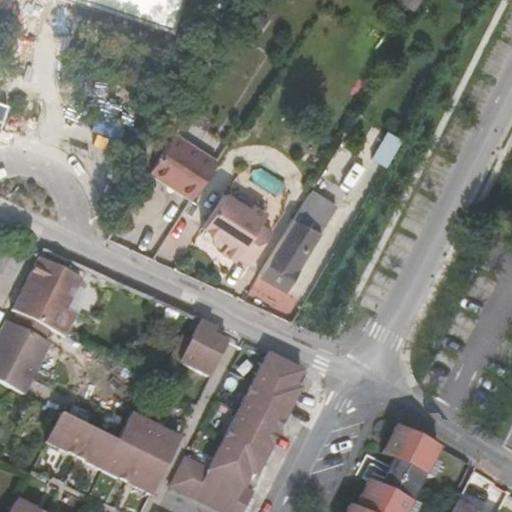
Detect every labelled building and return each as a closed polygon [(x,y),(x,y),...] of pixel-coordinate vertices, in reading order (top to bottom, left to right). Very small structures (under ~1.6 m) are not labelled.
[(86,0),(173,29),(182,0),(86,0)] [(179,129),(199,144),(208,132),(188,118),(179,129)] [(195,197),(220,159),(178,132),(152,170),(195,197)] [(258,207),(251,209),(226,193),(204,227),(220,237),(230,243),(226,248),(224,252),(238,261),(241,257),(253,265),(275,231),(262,222),(268,213),(258,207)] [(287,291),(338,211),(312,194),(261,275),(287,291)] [(226,248),(230,243),(220,237),(217,242),(226,248)] [(48,331),(61,338),(73,315),(62,310),(78,280),(36,258),(9,311),(15,314),(48,331)] [(0,385),(21,396),(46,344),(42,343),(48,331),(15,314),(9,326),(3,323),(0,328),(0,385)] [(178,361),(208,376),(227,339),(211,331),(214,324),(200,317),(178,361)] [(300,374),(266,356),(207,472),(182,459),(168,486),(217,511),(235,511),(246,491),(241,489),(249,475),(254,476),(261,462),(257,460),(264,447),(268,449),(298,390),(293,388),(300,374)] [(146,497),(176,439),(128,414),(114,444),(57,415),(43,443),(146,497)] [(403,511),(409,502),(423,475),(430,461),(437,448),(394,426),(380,453),(391,459),(398,463),(385,489),(378,486),(366,481),(352,510),(345,506),(341,511),(403,511)] [(264,447),(257,460),(261,462),(268,449),(264,447)] [(398,463),(391,459),(378,486),(385,489),(398,463)] [(428,478),(436,464),(430,461),(423,475),(428,478)] [(246,491),(235,511),(241,511),(250,494),(246,491)] [(8,511),(36,511),(14,501),(8,511)] [(403,511),(410,511),(415,505),(409,502),(403,511)] [(472,511),(455,503),(449,511),(472,511)]
